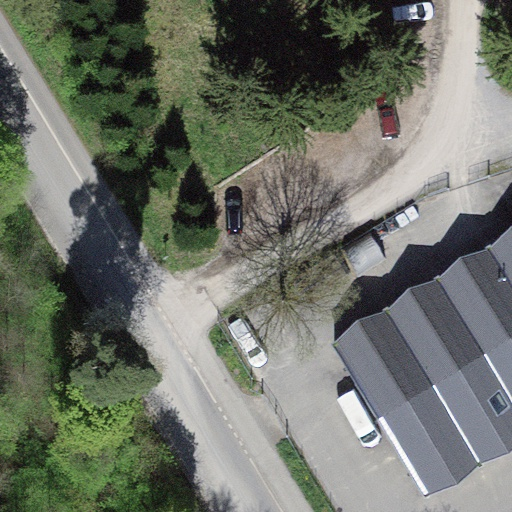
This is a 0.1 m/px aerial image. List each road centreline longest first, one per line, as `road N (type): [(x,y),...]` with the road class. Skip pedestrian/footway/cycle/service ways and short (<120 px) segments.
road 1 (track): [(467,0),(456,107),(415,169),(142,335)]
road 2 (unclassified): [(245,511),(0,101)]
